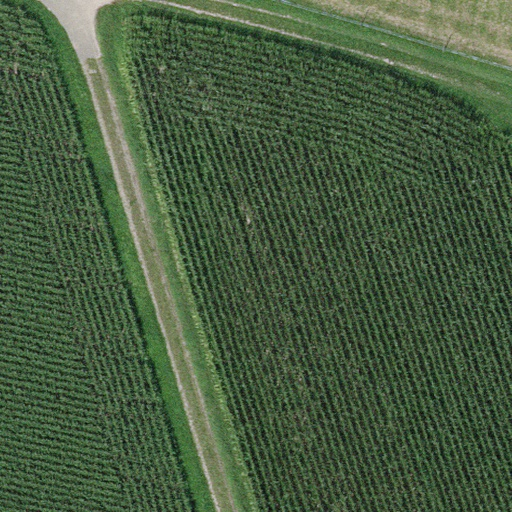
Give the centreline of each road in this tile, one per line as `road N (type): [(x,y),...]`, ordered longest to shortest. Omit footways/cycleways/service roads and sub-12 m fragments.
road 1 (track): [(72,0),(233,511)]
road 2 (track): [(511,93),(271,25),(148,0)]
